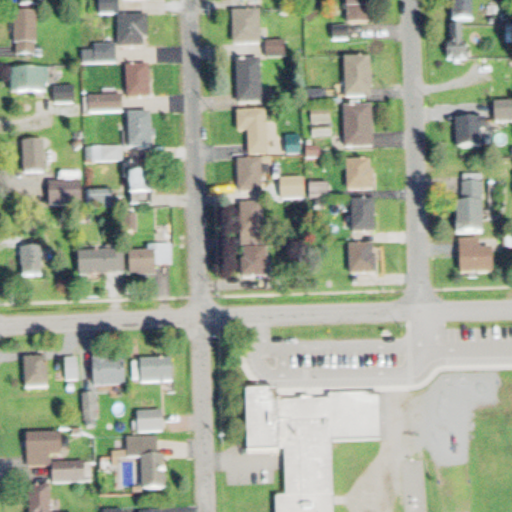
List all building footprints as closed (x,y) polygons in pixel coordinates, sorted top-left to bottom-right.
[(123,16),(122,0),(105,0),(105,16),(123,16)] [(352,0),(354,38),(375,37),(373,0),(352,0)] [(476,0),(457,0),(458,21),(477,21),(476,0)] [(21,59),(41,59),(41,16),(21,16),(21,59)] [(238,47),(263,47),(263,16),(238,16),(238,47)] [(149,50),(149,20),(126,20),(126,50),(149,50)] [(454,61),(467,61),(467,28),(454,28),(454,61)] [(290,60),(290,46),(271,46),(271,60),(290,60)] [(373,61),(351,61),(351,100),(373,100),(373,61)] [(263,107),(263,65),(241,65),(241,107),(263,107)] [(154,100),(154,69),(132,69),(132,100),(154,100)] [(50,74),(16,74),(16,97),(50,97),(50,74)] [(79,89),(60,90),(60,106),(80,105),(79,89)] [(313,95),(313,104),(328,103),(328,95),(313,95)] [(126,99),(95,100),(95,113),(126,113),(126,99)] [(376,110),(350,110),(350,150),(376,150),(376,110)] [(269,159),(269,116),(241,116),(241,135),(251,135),(251,159),(269,159)] [(154,152),(154,118),(132,118),(132,152),(154,152)] [(486,122),(463,122),(463,149),(486,149),(486,122)] [(301,139),(289,142),(294,160),(306,157),(301,139)] [(49,176),(49,145),(28,145),(29,176),(49,176)] [(126,150),(103,150),(103,162),(126,162),(126,150)] [(243,164),(243,196),(264,196),(264,164),(243,164)] [(376,164),(352,164),(352,193),(376,193),(376,164)] [(134,204),(154,204),(154,169),(134,169),(134,204)] [(86,184),(55,184),(55,207),(86,207),(86,184)] [(285,201),(307,201),(307,184),(285,184),(285,201)] [(485,236),(485,185),(467,185),(467,205),(461,205),(461,236),(485,236)] [(331,187),(315,187),(315,200),(331,200),(331,187)] [(95,199),(115,203),(116,194),(97,191),(95,199)] [(378,205),(357,205),(357,236),(378,236),(378,205)] [(247,246),(269,246),(269,210),(247,210),(247,246)] [(497,275),(496,252),(483,252),(483,241),(464,242),(465,276),(497,275)] [(354,277),(377,277),(377,249),(354,249),(354,277)] [(47,279),(47,253),(27,253),(27,279),(47,279)] [(271,279),(271,253),(247,253),(247,279),(271,279)] [(85,278),(128,277),(128,255),(84,256),(85,278)] [(159,255),(135,255),(135,276),(159,276),(159,255)] [(30,362),(30,391),(52,391),(52,362),(30,362)] [(83,362),(71,362),(71,383),(83,383),(83,362)] [(177,363),(146,363),(146,384),(177,384),(177,363)] [(100,388),(129,388),(129,364),(100,364),(100,388)] [(251,456),(290,455),(291,502),(281,502),(281,511),(337,511),(336,443),(383,441),(382,401),(280,403),(280,397),(250,398),(251,456)] [(101,428),(101,398),(90,398),(90,428),(101,428)] [(167,414),(143,414),(143,434),(167,434),(167,414)] [(54,468),(54,459),(65,459),(65,439),(33,439),(33,468),(54,468)] [(161,460),(162,441),(133,441),(133,460),(147,460),(146,492),(168,492),(168,460),(161,460)] [(58,486),(90,486),(90,467),(58,467),(58,486)] [(36,511),(55,511),(55,492),(35,492),(36,511)]
